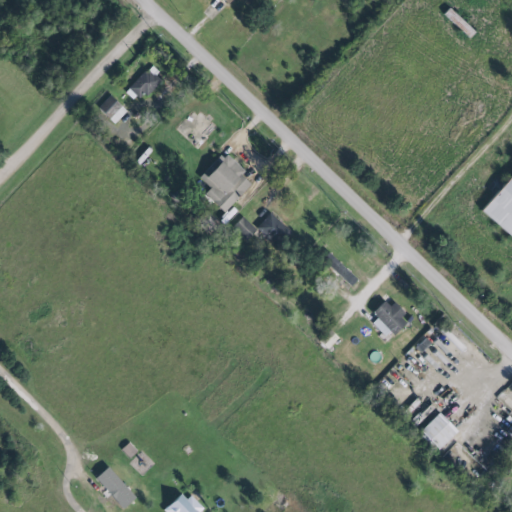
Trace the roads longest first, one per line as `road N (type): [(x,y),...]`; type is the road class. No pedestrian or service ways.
road 1 (residential): [(511,351),(143,0)]
road 2 (residential): [(162,18),(0,187)]
